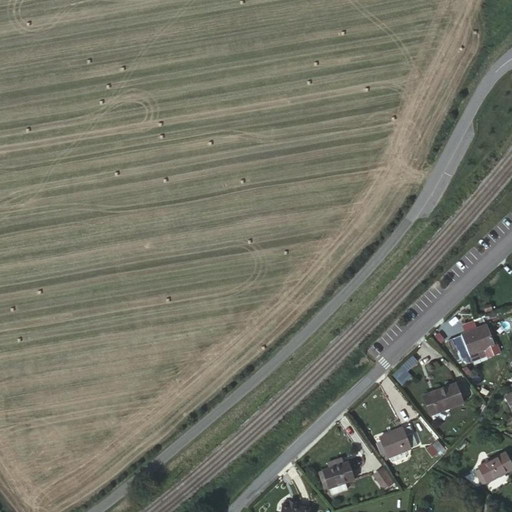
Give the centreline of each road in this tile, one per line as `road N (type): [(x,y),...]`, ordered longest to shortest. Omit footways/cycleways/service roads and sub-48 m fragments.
road 1 (unclassified): [(96,511),(362,279),(425,200),(485,84),(511,56)]
road 2 (unclassified): [(231,511),(511,241)]
